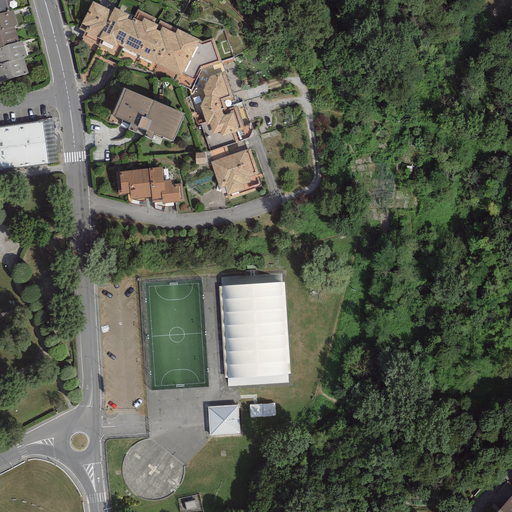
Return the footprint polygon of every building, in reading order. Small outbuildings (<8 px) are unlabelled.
[(158,62),(183,74),(201,38),(179,28),(177,32),(165,26),(163,30),(158,28),(160,23),(146,17),(144,21),(136,17),(134,20),(130,18),(132,13),(117,6),(115,10),(94,0),(80,28),(118,46),(120,43),(138,52),(138,53),(158,63),(158,62)] [(0,16),(0,32),(12,30),(15,29),(11,13),(7,14),(0,16)] [(0,49),(16,45),(12,30),(0,32),(0,49)] [(0,49),(0,66),(22,60),(24,60),(20,44),(16,45),(0,49)] [(0,83),(26,76),(22,60),(0,66),(0,83)] [(230,100),(222,75),(206,81),(200,97),(202,102),(197,111),(203,130),(207,128),(210,138),(219,135),(220,139),(242,131),(233,108),(230,100)] [(186,117),(123,91),(113,116),(124,120),(121,126),(129,129),(128,132),(137,136),(139,130),(148,133),(146,138),(153,141),(157,133),(176,141),(186,117)] [(0,126),(0,169),(47,163),(44,145),(41,121),(0,126)] [(252,148),(213,162),(223,187),(225,186),(230,199),(259,188),(258,185),(265,182),(252,148)] [(209,163),(208,151),(197,151),(198,163),(209,163)] [(154,202),(165,201),(165,204),(182,203),(181,185),(174,186),(173,181),(166,181),(165,170),(118,174),(120,197),(130,196),(131,201),(154,199),(154,202)] [(282,279),(218,283),(224,377),(288,374),(282,279)] [(238,401),(207,402),(209,432),(239,431),(238,401)] [(449,434),(418,434),(419,462),(449,461),(449,434)] [(511,511),(511,498),(511,497),(497,511),(511,511)]
